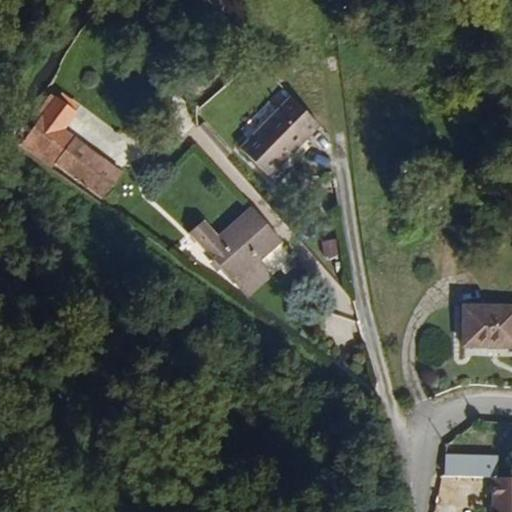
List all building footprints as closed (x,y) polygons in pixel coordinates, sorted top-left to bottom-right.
[(269,179),(314,135),(285,105),(241,149),(269,179)] [(127,180),(98,159),(109,142),(91,127),(60,170),(109,205),(127,180)] [(262,266),(283,247),(252,215),(225,239),(212,225),(194,241),(237,288),(262,266)] [(320,242),(324,258),(342,254),(338,237),(320,242)] [(249,301),(274,278),(262,266),(237,288),(249,301)] [(504,346),(504,304),(447,303),(447,345),(504,346)] [(511,511),(511,473),(492,473),(494,511),(511,511)]
